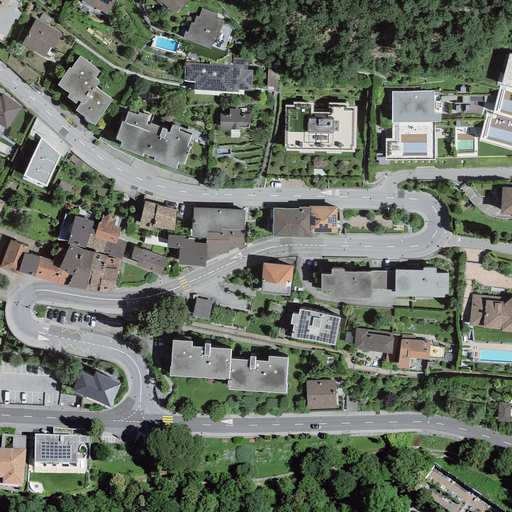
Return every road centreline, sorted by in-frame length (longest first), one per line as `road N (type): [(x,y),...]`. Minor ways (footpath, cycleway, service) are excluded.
road 1 (tertiary): [(0,69),(99,157),(160,186),(382,197)]
road 2 (tertiary): [(431,237),(410,246),(266,248),(141,298),(27,292)]
road 3 (secondary): [(511,444),(428,422),(136,421)]
road 4 (tertiary): [(27,292),(18,306),(27,328),(131,358),(140,380),(136,421)]
road 5 (residential): [(511,173),(405,175),(382,197)]
road 6 (secondary): [(136,421),(0,415)]
